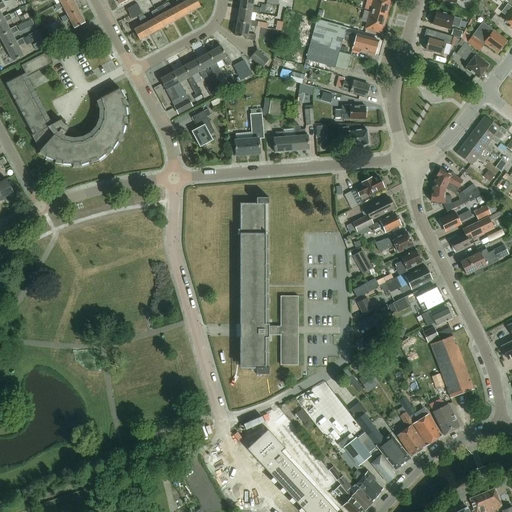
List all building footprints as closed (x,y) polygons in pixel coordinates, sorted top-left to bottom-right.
[(62,2),(55,5),(58,10),(64,7),(68,14),(69,15),(79,10),(74,0),(67,0),(62,3),(62,2)] [(172,9),(171,9),(177,20),(189,13),(183,2),(184,2),(182,0),(176,0),(179,5),(172,9)] [(187,0),(184,2),(183,2),(189,13),(201,7),(197,0),(187,0)] [(252,10),(252,11),(260,13),(260,7),(253,6),(253,0),(241,0),(240,8),(252,10)] [(371,10),(387,15),(389,7),(388,7),(389,0),(371,0),(370,3),(373,3),(371,10)] [(132,19),(138,16),(143,25),(134,29),(140,40),(152,33),(147,22),(137,3),(127,9),(132,19)] [(167,12),(160,15),(159,16),(164,26),(177,20),(171,9),(172,9),(168,3),(163,5),(167,12)] [(511,6),(508,3),(501,12),(506,16),(503,19),(510,24),(508,26),(511,29),(511,6)] [(251,19),(252,11),(252,10),(240,8),(238,21),(250,23),(250,25),(258,26),(268,27),(269,22),(259,21),(251,19)] [(147,22),(152,33),(164,26),(159,16),(160,15),(156,9),(152,12),(155,18),(147,22)] [(68,14),(62,17),(64,22),(71,19),(75,28),(86,22),(79,10),(69,15),(68,14)] [(371,10),(366,28),(380,32),(383,22),(385,23),(387,15),(371,10)] [(17,11),(10,15),(10,14),(4,17),(4,18),(0,20),(0,35),(0,36),(11,30),(10,29),(6,22),(12,19),(12,18),(19,15),(17,11)] [(459,27),(461,19),(453,17),(453,16),(436,11),(432,24),(441,27),(442,28),(450,30),(451,25),(459,27)] [(317,19),(304,65),(334,73),(335,67),(347,70),(351,54),(339,51),(343,39),(344,39),(346,30),(347,27),(317,19)] [(249,33),(250,25),(250,23),(238,21),(236,35),(248,37),(248,38),(256,40),(257,34),(249,33)] [(483,22),(479,27),(472,36),(465,30),(461,37),(479,50),(485,42),(491,47),(491,46),(498,52),(506,42),(499,36),(500,35),(483,22)] [(11,30),(0,36),(7,48),(17,42),(13,34),(19,31),(17,26),(10,29),(11,30)] [(461,37),(462,30),(454,28),(452,34),(461,37)] [(82,45),(90,41),(85,30),(77,34),(82,45)] [(346,30),(344,39),(354,42),(352,49),(361,52),(362,50),(375,54),(377,47),(378,46),(379,42),(378,41),(379,40),(346,30)] [(457,45),(460,38),(438,32),(435,40),(428,38),(427,39),(428,39),(425,49),(425,48),(425,49),(427,50),(427,51),(432,52),(432,51),(443,55),(443,54),(446,43),(454,46),(454,44),(457,45)] [(17,42),(7,48),(13,61),(24,55),(19,46),(26,43),(25,42),(29,39),(27,36),(17,42)] [(45,39),(34,45),(38,51),(48,45),(45,39)] [(489,65),(475,54),(469,50),(471,47),(465,43),(457,53),(469,63),(465,68),(479,78),(489,65)] [(215,63),(216,63),(224,58),(228,65),(233,63),(229,55),(228,56),(222,46),(209,52),(215,63)] [(257,49),(250,58),(262,67),(269,59),(257,49)] [(27,77),(54,63),(48,51),(21,65),(27,77)] [(220,70),(216,63),(215,63),(209,52),(198,59),(203,69),(205,69),(209,66),(213,73),(220,70)] [(209,76),(205,69),(203,69),(198,59),(185,65),(191,76),(192,75),(200,71),(204,78),(209,76)] [(242,80),(253,74),(245,59),(234,65),(242,80)] [(196,82),(192,75),(191,76),(185,65),(173,72),(179,83),(180,82),(188,78),(191,85),(196,82)] [(172,101),(174,106),(175,106),(189,99),(180,82),(179,83),(173,72),(161,78),(166,89),(173,86),(179,98),(172,101)] [(305,75),(292,72),(290,81),(303,84),(305,75)] [(45,156),(56,160),(62,164),(74,164),(80,165),(92,161),(98,160),(107,152),(112,149),(119,139),(123,134),(125,122),(127,116),(126,104),(125,98),(120,88),(119,88),(101,98),(104,108),(104,119),(100,128),(93,136),(84,140),(74,142),(64,140),(55,134),(49,126),(22,75),(7,83),(6,82),(6,83),(33,134),(32,135),(40,151),(45,156)] [(336,86),(351,90),(350,94),(366,98),(367,92),(369,91),(370,88),(369,87),(370,85),(351,79),(350,81),(338,78),(336,86)] [(221,96),(211,101),(212,102),(213,102),(215,105),(223,100),(221,96)] [(179,114),(193,106),(189,98),(189,99),(175,106),(179,114)] [(263,115),(265,115),(281,119),(282,114),(284,115),(286,105),(284,104),(284,102),(266,98),(263,115)] [(366,119),(366,105),(357,105),(357,104),(351,104),(351,105),(343,105),(342,109),(336,109),(336,117),(342,117),(342,119),(366,119)] [(192,131),(200,147),(213,140),(210,134),(215,132),(207,117),(212,114),(208,108),(204,111),(204,110),(192,117),(198,128),(192,131)] [(314,108),(305,108),(306,124),(315,123),(314,108)] [(265,138),(264,125),(262,110),(250,111),(251,126),(252,138),(235,140),(236,156),(260,154),(259,139),(265,138)] [(494,134),(501,139),(508,129),(501,124),(500,125),(486,114),(479,124),(494,135),(494,134)] [(64,135),(70,127),(64,123),(61,119),(52,124),(57,131),(64,135)] [(479,124),(472,133),(487,144),(488,143),(492,138),(498,143),(501,139),(494,134),(494,135),(479,124)] [(305,129),(299,130),(299,125),(294,126),(294,130),(295,136),(296,151),(310,149),(308,135),(306,135),(305,129)] [(316,126),(317,138),(328,137),(328,125),(316,126)] [(368,141),(369,141),(369,136),(368,136),(367,129),(357,131),(357,130),(349,130),(349,126),(339,127),(340,138),(350,137),(351,146),(360,145),(369,144),(368,141)] [(296,151),(295,136),(294,130),(276,132),(276,137),(274,138),(275,152),(296,151)] [(472,133),(465,142),(480,154),(480,153),(484,148),(490,152),(494,148),(488,143),(487,144),(472,133)] [(465,142),(457,152),(472,163),(477,157),(483,162),(487,157),(480,153),(480,154),(465,142)] [(506,148),(500,144),(497,148),(503,152),(506,148)] [(432,184),(445,189),(445,188),(456,193),(462,180),(440,168),(432,184)] [(490,181),(494,175),(489,172),(485,177),(490,181)] [(363,185),(351,191),(358,206),(364,204),(360,196),(367,193),(369,196),(384,188),(378,175),(373,178),(372,177),(362,182),(363,185)] [(0,195),(2,200),(14,193),(7,179),(0,183),(0,182),(0,195)] [(468,201),(462,192),(457,196),(459,200),(452,203),(450,203),(451,196),(445,196),(445,189),(432,184),(431,201),(438,202),(439,204),(443,204),(447,212),(468,201)] [(462,192),(468,201),(481,195),(473,184),(462,192)] [(372,221),(395,209),(388,196),(363,209),(366,216),(347,226),(352,234),(373,223),(372,221)] [(269,204),(269,197),(257,197),(257,203),(252,203),(245,203),(245,210),(241,210),(241,219),(245,219),(245,225),(241,225),(241,234),(245,234),(245,240),(241,240),(241,249),(245,249),(245,255),(241,255),(241,264),(245,264),(245,270),(240,270),(241,279),(245,279),(245,285),(240,285),(241,294),(245,294),(245,301),(240,301),(240,309),(245,309),(245,316),(240,316),(240,324),(245,324),(244,337),(240,337),(240,346),(245,346),(245,351),(241,352),(241,360),(245,360),(245,368),(256,368),(256,374),(269,374),(269,367),(266,367),(266,337),(269,337),(269,324),(266,324),(266,204),(269,204)] [(485,205),(473,211),(477,220),(489,214),(485,205)] [(460,222),(472,216),(469,210),(457,216),(455,212),(439,220),(443,228),(444,227),(445,231),(453,227),(453,228),(461,224),(460,222)] [(488,217),(491,221),(503,215),(501,210),(488,217)] [(398,226),(401,225),(396,214),(370,227),(371,228),(372,227),(374,231),(379,228),(378,225),(381,224),(385,233),(391,230),(393,232),(399,229),(398,226)] [(488,217),(470,226),(463,229),(465,233),(451,240),(453,245),(451,246),(454,251),(456,251),(456,252),(463,248),(464,249),(469,247),(468,246),(470,245),(468,241),(477,237),(476,235),(493,227),(488,217)] [(371,231),(369,227),(355,233),(357,237),(371,231)] [(489,235),(492,240),(506,233),(504,228),(489,235)] [(406,248),(413,245),(407,232),(398,237),(397,235),(388,240),(387,239),(376,243),(380,252),(395,244),(399,252),(403,250),(403,251),(407,249),(406,248)] [(365,239),(354,243),(355,248),(366,245),(365,239)] [(493,249),(494,250),(498,259),(509,254),(504,244),(493,249)] [(399,276),(404,274),(408,272),(407,269),(422,262),(416,249),(400,256),(402,261),(396,264),(397,266),(395,267),(399,276)] [(486,249),(460,262),(466,275),(473,271),(476,277),(484,273),(482,269),(499,261),(498,259),(494,250),(488,253),(486,249)] [(363,274),(373,268),(363,250),(353,256),(363,274)] [(399,276),(385,283),(390,293),(408,284),(411,290),(432,279),(425,265),(404,276),(404,274),(399,276)] [(357,297),(379,285),(375,278),(353,290),(357,297)] [(443,300),(444,299),(439,289),(437,289),(436,287),(419,296),(417,291),(393,304),(397,311),(418,301),(423,312),(443,302),(443,300)] [(298,326),(298,296),(281,296),(281,326),(298,326)] [(358,303),(364,315),(373,311),(367,298),(358,303)] [(437,326),(452,318),(447,307),(432,315),(430,311),(424,314),(428,323),(435,320),(437,326)] [(511,323),(508,326),(511,334),(511,340),(501,346),(507,358),(511,355),(511,323)] [(423,331),(427,342),(438,339),(433,327),(423,331)] [(298,335),(281,334),(280,365),(298,365),(298,335)] [(450,398),(474,389),(454,335),(430,344),(450,398)] [(358,378),(368,391),(378,384),(369,371),(358,378)] [(438,409),(433,412),(444,435),(460,426),(449,404),(438,409)] [(304,407),(298,412),(306,422),(312,416),(304,407)] [(411,419),(409,416),(406,412),(400,416),(404,424),(408,425),(412,422),(411,419)] [(395,469),(410,458),(391,433),(384,439),(364,413),(356,420),(383,453),(395,469)] [(442,435),(428,413),(413,423),(427,445),(442,435)] [(274,422),(278,427),(281,424),(287,419),(284,414),(274,422)] [(412,425),(412,424),(397,435),(411,456),(426,446),(412,425)] [(293,425),(290,427),(295,434),(298,431),(293,425)] [(287,430),(283,432),(289,439),(292,436),(287,430)] [(268,433),(248,454),(306,511),(341,511),(281,453),(284,450),(268,433)] [(356,437),(344,447),(359,466),(371,456),(356,437)] [(383,453),(371,464),(388,483),(395,475),(393,471),(395,469),(383,453)] [(372,501),(359,487),(353,494),(349,488),(351,486),(344,475),(343,476),(335,466),(330,470),(346,491),(364,509),(365,510),(372,501)] [(359,487),(372,501),(383,489),(374,480),(375,478),(367,470),(363,475),(357,470),(354,473),(356,475),(356,484),(359,487)] [(335,478),(332,481),(338,487),(341,485),(335,478)] [(329,484),(326,486),(331,493),(334,490),(329,484)] [(361,511),(364,509),(346,491),(345,490),(341,485),(335,491),(340,495),(342,493),(348,500),(343,505),(349,511),(361,511)] [(489,511),(502,507),(495,489),(494,488),(483,493),(488,505),(484,507),(485,510),(483,511),(489,511)] [(483,511),(485,510),(484,507),(488,505),(483,493),(470,499),(475,510),(473,511),(483,511)]
